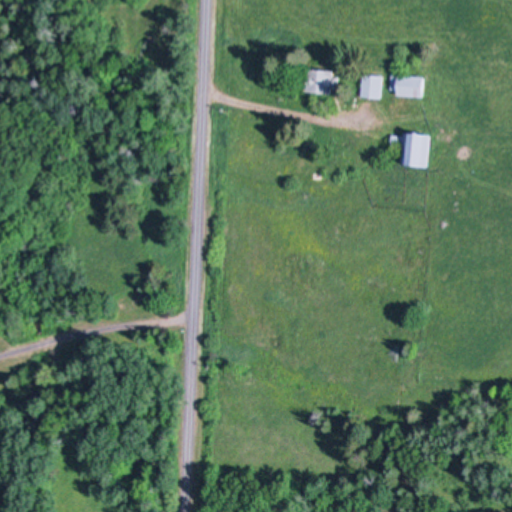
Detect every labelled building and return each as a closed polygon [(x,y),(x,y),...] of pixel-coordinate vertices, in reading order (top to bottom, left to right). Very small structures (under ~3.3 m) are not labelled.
[(308,92),(308,89),(302,89),(303,69),(309,70),(309,69),(335,70),(335,76),(339,76),(339,89),(333,88),(333,94),(308,92)] [(382,98),(363,96),(364,74),(384,76),(382,98)] [(393,74),(426,77),(424,97),(399,95),(399,90),(392,89),(393,74)] [(432,137),(428,168),(401,165),(404,145),(391,144),(392,134),(405,136),(406,134),(416,135),(419,134),(422,136),(432,137)] [(403,345),(391,345),(391,363),(403,363),(403,345)]
